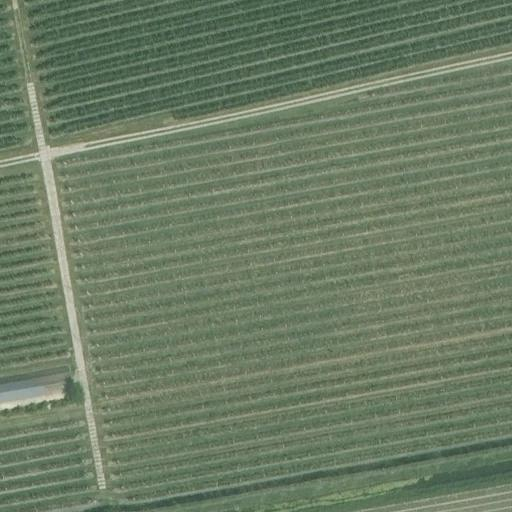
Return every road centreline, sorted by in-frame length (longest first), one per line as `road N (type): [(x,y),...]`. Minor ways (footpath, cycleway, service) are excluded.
road 1 (track): [(511,57),(0,166)]
road 2 (track): [(14,0),(104,501)]
